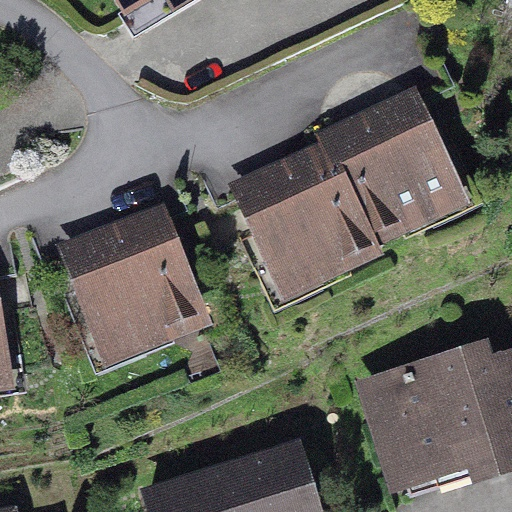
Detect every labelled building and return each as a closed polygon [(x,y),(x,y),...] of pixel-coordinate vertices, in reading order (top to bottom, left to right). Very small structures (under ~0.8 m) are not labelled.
[(119,0),(131,18),(160,0),(119,0)] [(370,103),(179,191),(229,298),(420,210),(370,103)] [(120,217),(15,254),(54,365),(142,335),(131,304),(148,298),(120,217)] [(511,355),(338,396),(363,501),(511,466),(511,355)] [(289,511),(274,450),(111,490),(116,511),(289,511)]
